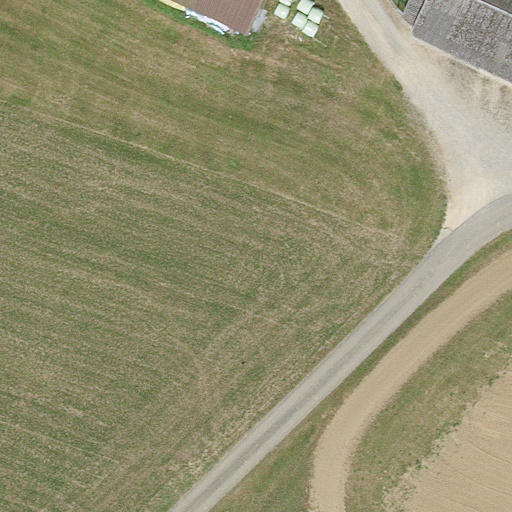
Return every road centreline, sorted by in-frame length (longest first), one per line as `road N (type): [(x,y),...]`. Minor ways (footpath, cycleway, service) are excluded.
road 1 (unclassified): [(190,511),(483,218),(511,211)]
road 2 (track): [(483,218),(480,160),(389,53),(361,0)]
